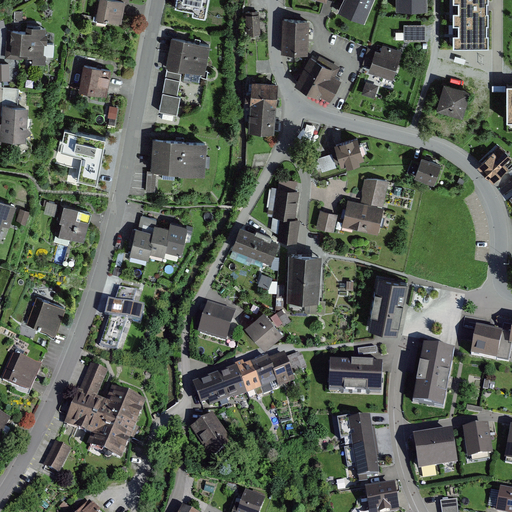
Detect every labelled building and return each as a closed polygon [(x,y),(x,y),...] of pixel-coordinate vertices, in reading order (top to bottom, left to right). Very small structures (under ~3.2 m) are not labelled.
[(124,0),(98,0),(96,19),(121,23),(124,0)] [(175,0),(175,7),(193,10),(192,14),(206,17),(208,0),(175,0)] [(372,0),(342,0),(338,10),(363,21),(372,0)] [(427,0),(396,0),(396,9),(428,9),(427,0)] [(487,0),(453,0),(454,46),(488,46),(487,0)] [(247,34),(260,34),(259,14),(246,15),(247,34)] [(308,18),(282,17),(281,52),(307,52),(308,18)] [(425,24),(403,24),(403,41),(425,40),(425,24)] [(31,31),(8,29),(6,59),(29,61),(29,64),(43,65),(45,27),(31,26),(31,31)] [(206,65),(212,35),(175,28),(169,58),(206,65)] [(370,67),(368,73),(393,81),(402,50),(378,42),(376,49),(367,47),(362,64),(370,67)] [(310,52),(294,82),(327,100),(343,69),(310,52)] [(0,63),(0,80),(11,80),(10,63),(0,63)] [(111,68),(83,63),(79,90),(107,94),(111,68)] [(378,85),(366,81),(362,94),(374,98),(378,85)] [(444,82),(437,108),(463,115),(470,90),(444,82)] [(250,92),(249,130),(275,131),(277,93),(250,92)] [(0,146),(24,148),(25,114),(0,112),(0,146)] [(106,134),(64,127),(60,150),(82,154),(78,179),(98,182),(106,134)] [(207,143),(153,137),(149,168),(204,175),(207,143)] [(364,160),(358,138),(335,145),(341,167),(364,160)] [(511,165),(511,155),(503,146),(481,166),(495,181),(511,165)] [(318,166),(323,165),(325,171),(339,166),(333,151),(315,158),(318,166)] [(442,166),(421,158),(416,176),(435,184),(442,166)] [(360,200),(383,206),(389,180),(376,178),(365,178),(360,200)] [(293,226),(297,191),(276,188),(274,197),(267,196),(263,224),(268,225),(267,235),(277,237),(276,247),(295,250),(298,227),(293,226)] [(347,199),(342,226),(378,234),(384,207),(347,199)] [(13,209),(0,205),(0,250),(1,251),(13,209)] [(338,214),(320,210),(316,227),(334,232),(338,214)] [(82,248),(89,219),(59,212),(52,241),(82,248)] [(27,217),(17,215),(14,228),(24,231),(27,217)] [(133,234),(128,260),(146,264),(147,260),(162,263),(163,258),(178,261),(184,232),(168,229),(167,234),(152,231),(151,237),(140,235),(133,234)] [(276,249),(238,235),(229,258),(268,272),(276,249)] [(319,304),(322,256),(290,255),(287,302),(319,304)] [(407,285),(379,280),(369,330),(397,335),(407,285)] [(358,292),(351,284),(343,291),(349,299),(358,292)] [(116,353),(126,323),(140,326),(144,311),(131,308),(136,293),(120,288),(115,304),(108,303),(104,318),(110,319),(100,348),(116,353)] [(50,342),(62,314),(34,302),(23,331),(50,342)] [(280,330),(263,307),(243,320),(260,344),(280,330)] [(234,320),(205,311),(196,342),(225,350),(234,320)] [(511,345),(511,327),(504,326),(502,335),(479,331),(474,354),(509,361),(511,345)] [(454,354),(424,348),(415,401),(445,407),(454,354)] [(286,356),(195,384),(204,413),(295,385),(286,356)] [(38,373),(9,361),(0,383),(0,388),(27,399),(38,373)] [(382,365),(331,363),(330,391),(381,393),(382,365)] [(105,379),(88,371),(76,397),(75,397),(62,431),(90,442),(85,454),(119,469),(145,409),(111,394),(105,408),(94,404),(105,379)] [(233,447),(214,417),(192,431),(211,461),(233,447)] [(351,419),(338,421),(341,441),(344,441),(348,468),(351,468),(352,478),(378,474),(369,420),(352,423),(351,419)] [(488,428),(465,432),(470,459),(493,455),(488,428)] [(457,464),(451,434),(415,440),(421,470),(457,464)] [(69,457),(52,449),(42,473),(59,481),(69,457)] [(398,511),(399,511),(394,486),(367,491),(370,511),(398,511)] [(259,511),(264,502),(242,492),(233,511),(259,511)] [(511,511),(511,494),(501,492),(497,511),(511,511)] [(443,498),(444,511),(460,511),(460,498),(443,498)]
